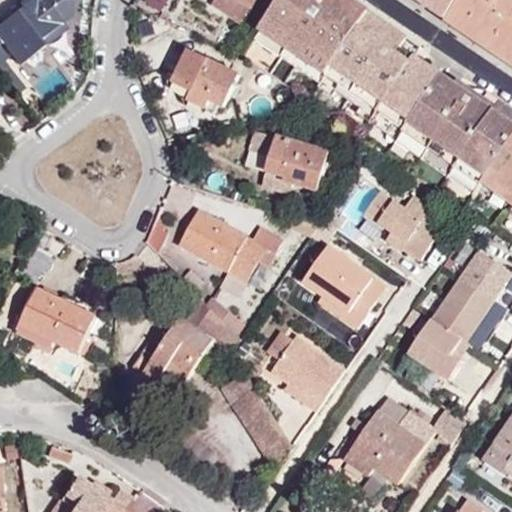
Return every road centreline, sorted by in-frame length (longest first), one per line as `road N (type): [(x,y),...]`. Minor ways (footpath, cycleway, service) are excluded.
road 1 (residential): [(113,91),(152,153),(153,185),(128,239),(110,246),(23,191),(15,177),(15,168),(103,101)]
road 2 (residential): [(202,511),(71,426),(0,417)]
road 3 (unclassified): [(379,0),(511,91)]
